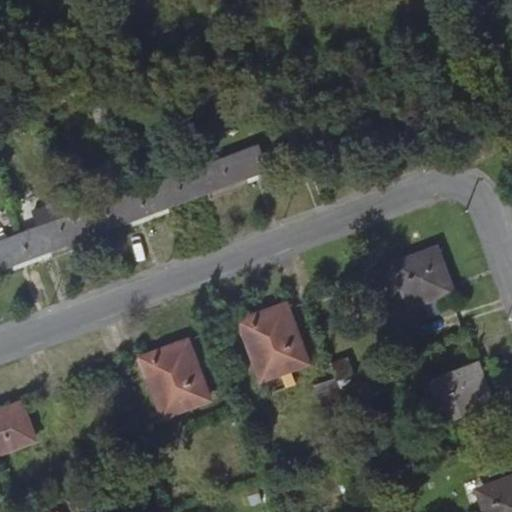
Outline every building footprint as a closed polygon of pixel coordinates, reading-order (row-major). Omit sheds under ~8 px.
[(109,98),(115,114),(130,108),(124,93),(109,98)] [(177,100),(182,115),(198,110),(192,94),(177,100)] [(115,114),(109,98),(93,104),(99,120),(115,114)] [(201,167),(210,190),(269,168),(260,145),(201,167)] [(197,168),(141,190),(150,213),(210,190),(201,167),(197,168)] [(84,211),(92,234),(150,213),(141,190),(84,211)] [(84,211),(81,212),(26,232),(35,255),(92,234),(84,211)] [(0,268),(35,255),(26,232),(24,233),(0,242),(0,268)] [(396,262),(397,266),(411,303),(438,294),(452,288),(436,247),(396,262)] [(285,303),(243,319),(264,376),(306,360),(287,307),(285,303)] [(187,339),(144,355),(165,413),(208,397),(187,339)] [(332,361),(338,377),(354,371),(348,355),(332,361)] [(479,361),(475,363),(436,378),(450,416),(493,400),(479,361)] [(0,409),(0,449),(34,437),(22,401),(0,409)] [(362,440),(347,446),(353,462),(368,456),(362,440)] [(146,456),(141,442),(125,448),(129,462),(146,456)] [(511,511),(511,477),(479,489),(487,511),(511,511)]
